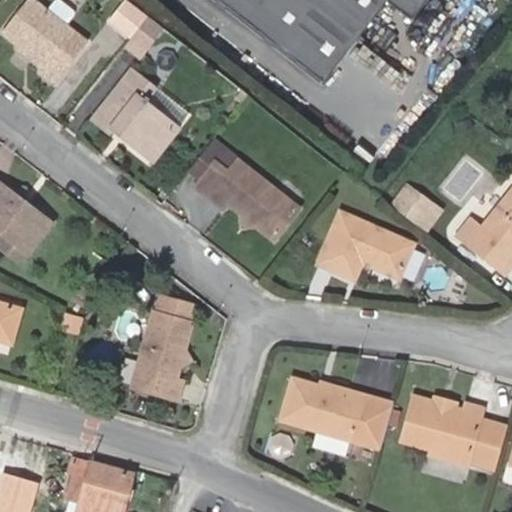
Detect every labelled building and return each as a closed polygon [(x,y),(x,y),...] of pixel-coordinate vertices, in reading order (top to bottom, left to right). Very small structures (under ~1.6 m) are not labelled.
[(88,38),(39,0),(26,0),(5,27),(49,61),(44,68),(57,78),(88,38)] [(128,0),(109,0),(99,13),(130,37),(133,34),(148,15),(128,0)] [(222,0),(330,84),(393,3),(417,22),(434,0),(222,0)] [(148,15),(133,34),(150,48),(165,28),(148,15)] [(133,34),(130,37),(124,46),(141,58),(150,48),(133,34)] [(154,83),(134,67),(97,115),(113,128),(116,124),(155,154),(180,122),(146,95),(154,83)] [(213,136),(185,172),(198,181),(213,161),(226,171),(239,155),(213,136)] [(213,161),(198,181),(225,202),(230,197),(243,206),(259,219),(276,232),(300,202),(239,155),(226,171),(213,161)] [(52,220),(31,203),(21,195),(6,183),(0,190),(0,224),(5,229),(31,249),(52,220)] [(511,186),(483,224),(473,215),(460,231),(508,268),(511,262),(511,186)] [(429,199),(414,188),(402,204),(417,215),(429,199)] [(21,195),(31,203),(34,199),(25,191),(21,195)] [(429,199),(417,215),(429,224),(441,208),(429,199)] [(242,223),(259,219),(243,206),(242,223)] [(412,238),(342,207),(320,258),(354,273),(362,256),(399,271),(412,238)] [(31,249),(5,229),(0,235),(0,241),(23,259),(31,249)] [(309,246),(300,239),(291,250),(301,257),(309,246)] [(97,290),(86,283),(80,292),(91,299),(97,290)] [(156,307),(193,317),(197,303),(160,292),(156,307)] [(0,333),(15,338),(24,306),(0,298),(0,333)] [(177,373),(180,364),(186,344),(193,317),(156,307),(135,380),(179,394),(184,376),(177,373)] [(186,344),(180,364),(195,354),(186,344)] [(323,380),(294,372),(282,412),(383,442),(396,396),(351,383),(350,388),(323,380)] [(350,388),(351,383),(324,375),(323,380),(350,388)] [(439,403),(438,395),(418,390),(406,432),(435,440),(434,446),(469,456),(471,451),(482,411),(484,401),(469,397),(468,403),(456,400),(451,405),(446,405),(439,403)] [(439,391),(438,395),(439,403),(446,405),(451,405),(456,400),(456,396),(439,391)] [(405,402),(397,399),(393,414),(401,417),(405,402)] [(482,411),(471,451),(495,459),(507,418),(482,411)] [(91,511),(94,502),(123,509),(133,472),(72,457),(68,474),(72,475),(66,500),(80,503),(77,511),(91,511)] [(0,511),(26,511),(35,483),(6,475),(4,481),(0,479),(0,511)] [(122,511),(123,509),(94,502),(91,511),(122,511)]
